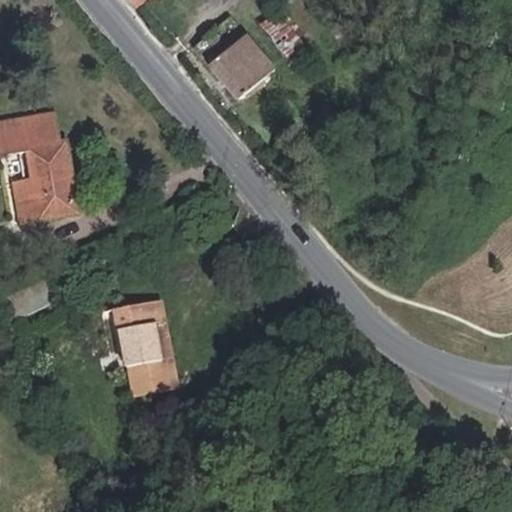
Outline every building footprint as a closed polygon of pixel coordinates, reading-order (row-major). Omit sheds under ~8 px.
[(262,23),(284,52),(303,38),(281,9),(262,23)] [(239,99),(273,72),(231,18),(196,46),(239,99)] [(0,138),(54,129),(52,116),(0,125),(0,138)] [(64,205),(74,203),(64,144),(57,145),(54,129),(0,138),(0,154),(27,150),(33,182),(15,185),(21,223),(65,216),(64,205)] [(281,174),(292,165),(282,154),(271,163),(281,174)] [(76,214),(74,203),(64,205),(65,216),(76,214)] [(133,398),(167,392),(153,325),(164,322),(160,301),(116,309),(133,398)]
